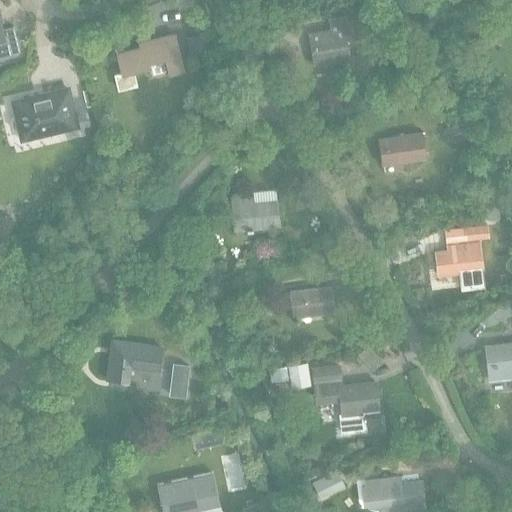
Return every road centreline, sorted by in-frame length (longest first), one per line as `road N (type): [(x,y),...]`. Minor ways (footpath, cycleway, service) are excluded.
road 1 (residential): [(265,89),(363,243),(453,428),(470,453),(511,473)]
road 2 (residential): [(19,367),(245,121),(265,89)]
road 3 (residential): [(19,367),(77,511)]
